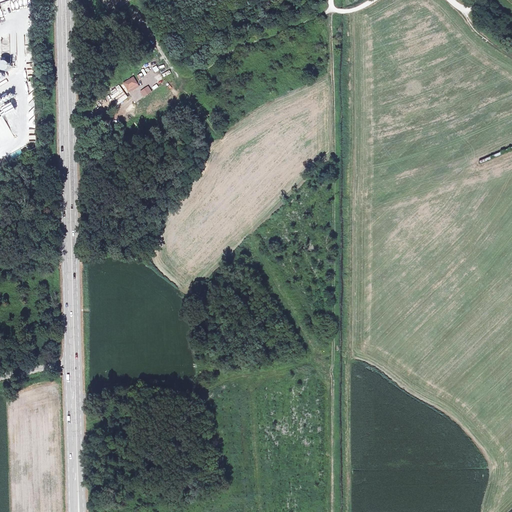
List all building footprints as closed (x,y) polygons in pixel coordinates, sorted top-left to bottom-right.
[(16,63),(16,32),(1,32),(1,40),(0,39),(0,55),(10,56),(10,63),(16,63)] [(0,81),(9,76),(6,73),(5,73),(4,72),(5,72),(8,71),(10,70),(11,68),(11,66),(10,64),(8,63),(7,62),(4,63),(2,64),(1,66),(0,67),(0,81)] [(122,83),(129,92),(139,86),(133,76),(122,83)] [(110,91),(113,94),(110,96),(117,105),(128,97),(119,85),(110,91)] [(143,97),(152,92),(148,86),(139,91),(143,97)] [(4,109),(5,111),(7,114),(8,115),(17,110),(13,104),(4,109)]
